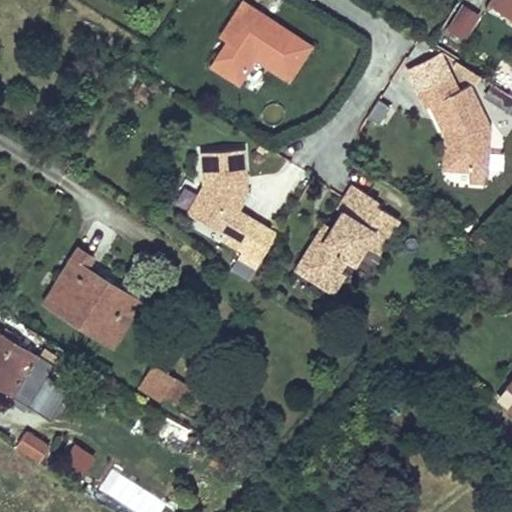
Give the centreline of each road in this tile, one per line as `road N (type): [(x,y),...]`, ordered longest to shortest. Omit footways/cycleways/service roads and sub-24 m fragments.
road 1 (residential): [(343,158),(408,45),(335,0)]
road 2 (unknown): [(0,124),(138,204)]
